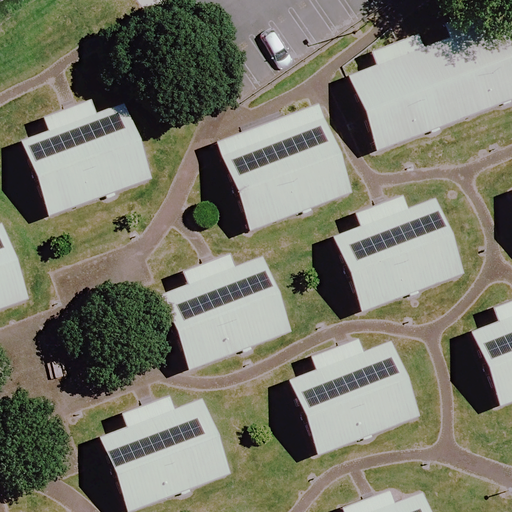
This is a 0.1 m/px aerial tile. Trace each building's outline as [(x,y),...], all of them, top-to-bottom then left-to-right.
[(376,154),(511,103),(511,17),(395,61),(348,78),(376,154)] [(46,217),(150,179),(122,102),(76,118),(18,140),(46,217)] [(247,232),(350,194),(317,104),(214,143),(247,232)] [(359,313),(462,275),(433,198),(383,217),(330,236),(359,313)] [(0,308),(28,299),(1,222),(0,222),(0,308)] [(187,372),(289,333),(260,256),(213,273),(158,294),(187,372)] [(497,406),(511,400),(511,313),(468,331),(497,406)] [(315,457),(418,419),(389,341),(348,356),(286,379),(315,457)] [(125,511),(130,511),(231,474),(202,398),(151,417),(97,437),(125,511)] [(428,511),(420,492),(374,510),(368,511),(428,511)]
